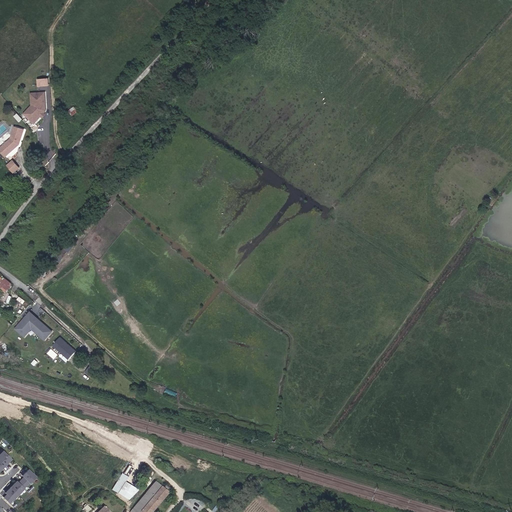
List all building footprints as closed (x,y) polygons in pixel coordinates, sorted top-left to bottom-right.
[(37,79),(38,87),(50,85),(49,77),(37,79)] [(46,96),(36,97),(36,111),(27,121),(33,128),(41,122),(44,119),(46,114),(46,96)] [(36,111),(36,97),(32,97),(33,110),(24,118),(27,121),(36,111)] [(75,106),(68,110),(73,116),(79,111),(75,106)] [(3,152),(8,160),(19,151),(25,137),(14,133),(9,148),(3,152)] [(0,154),(0,155),(5,162),(8,160),(3,152),(0,154)] [(12,167),(6,172),(12,179),(18,174),(12,167)] [(53,256),(61,261),(75,244),(67,238),(53,256)] [(7,292),(2,301),(6,303),(10,294),(7,292)] [(41,322),(32,315),(26,323),(30,327),(35,322),(39,325),(40,323),(41,322)] [(54,334),(47,328),(46,329),(40,323),(39,325),(35,322),(30,327),(26,323),(18,332),(27,340),(35,331),(41,336),(40,337),(47,343),(54,334)] [(74,350),(62,340),(55,348),(67,358),(74,350)] [(54,359),(58,355),(52,348),(48,352),(54,359)] [(179,398),(181,392),(163,386),(161,392),(179,398)] [(1,449),(0,450),(0,468),(11,458),(1,449)] [(15,479),(4,492),(6,494),(3,497),(10,503),(35,475),(27,467),(20,475),(22,477),(18,482),(15,479)] [(111,493),(117,496),(123,485),(132,471),(128,469),(122,478),(120,477),(111,493)] [(123,485),(117,496),(119,498),(119,497),(122,492),(125,494),(128,488),(123,485)] [(154,511),(169,495),(167,494),(168,491),(166,489),(164,492),(155,485),(132,511),(154,511)] [(119,497),(127,502),(133,491),(128,488),(125,494),(122,492),(119,497)]
